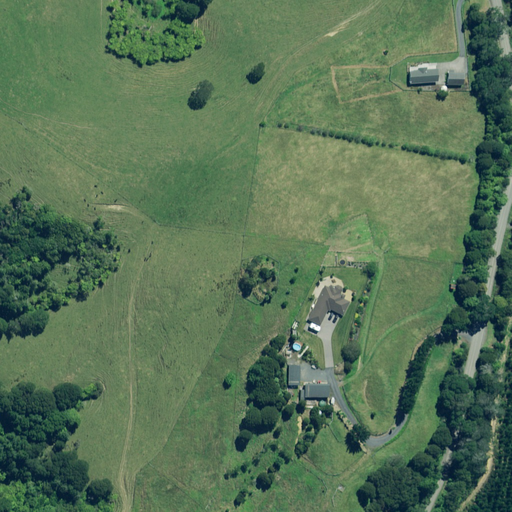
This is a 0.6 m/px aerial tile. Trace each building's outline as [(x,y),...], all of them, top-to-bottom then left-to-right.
[(425,70),(425,68),(415,69),(416,71),(407,71),(408,84),(436,83),(435,70),(425,70)] [(462,74),(452,74),(452,72),(446,72),(446,77),(446,86),(462,86),(462,74)] [(305,320),(318,326),(326,312),(327,312),(328,310),(341,316),(347,303),(341,300),(341,298),(337,296),(340,289),(332,285),(330,290),(322,286),(305,320)] [(298,366),(286,366),(286,386),(298,386),(298,366)] [(326,398),(326,385),(305,384),(304,397),(326,398)]
